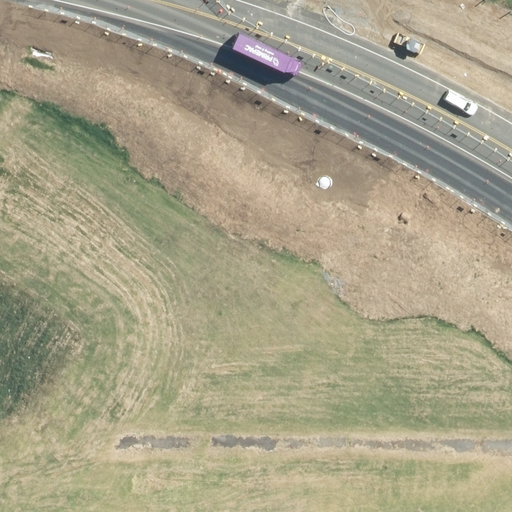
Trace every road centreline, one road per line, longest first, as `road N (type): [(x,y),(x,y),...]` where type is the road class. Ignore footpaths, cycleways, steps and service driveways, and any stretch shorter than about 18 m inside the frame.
road 1 (tertiary): [(511,176),(207,17)]
road 2 (tertiary): [(207,17),(315,25),(423,57),(511,100)]
